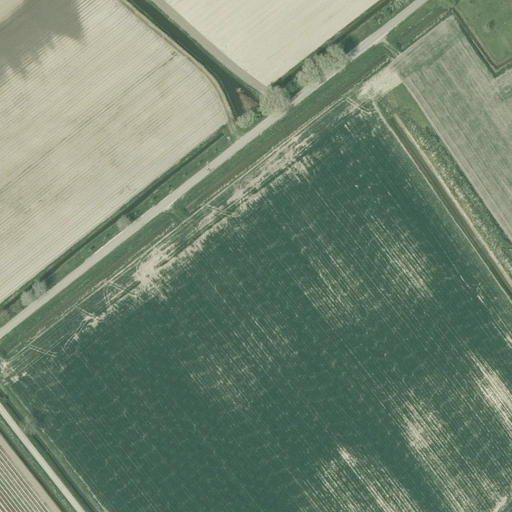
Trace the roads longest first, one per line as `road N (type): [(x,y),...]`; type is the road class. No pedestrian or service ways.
road 1 (unclassified): [(0,337),(426,0)]
road 2 (track): [(231,154),(226,147),(236,138),(213,85),(115,0)]
road 3 (track): [(290,107),(239,74),(159,0)]
road 4 (unclassified): [(78,511),(0,411)]
